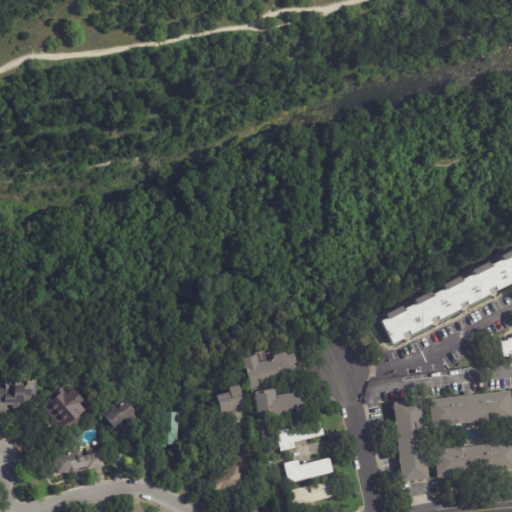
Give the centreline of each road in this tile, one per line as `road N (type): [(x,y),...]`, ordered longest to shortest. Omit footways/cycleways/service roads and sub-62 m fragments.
road 1 (residential): [(18,511),(104,489),(157,494),(182,511)]
road 2 (residential): [(373,511),(338,366)]
